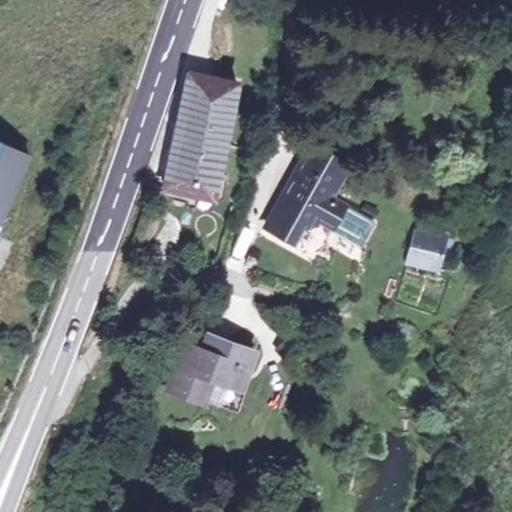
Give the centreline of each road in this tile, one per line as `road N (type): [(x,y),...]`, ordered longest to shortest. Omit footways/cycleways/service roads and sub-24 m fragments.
road 1 (secondary): [(191,0),(0,507)]
road 2 (track): [(338,307),(187,273),(158,274),(133,291),(19,461)]
